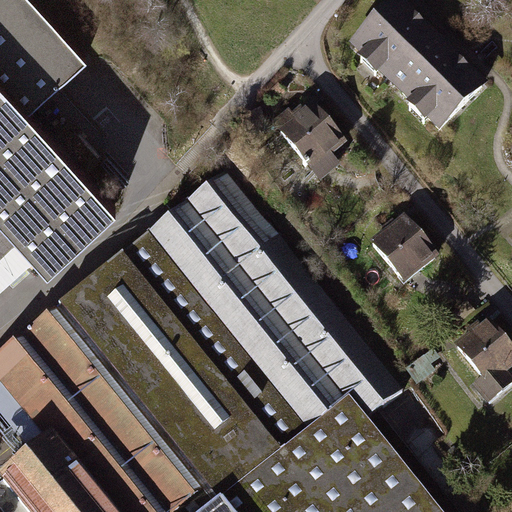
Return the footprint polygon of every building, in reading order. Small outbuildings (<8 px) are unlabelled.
[(0,0),(0,248),(17,233),(48,266),(116,206),(26,112),(87,57),(34,0),(0,0)] [(437,41),(398,3),(356,46),(368,58),(373,53),(382,61),(382,68),(380,70),(394,84),(397,81),(405,90),(403,93),(416,106),(418,104),(425,104),(433,113),(428,118),(440,130),(482,87),(445,50),(442,53),(434,44),(437,41)] [(327,157),(343,144),(312,108),(304,115),(299,110),(292,117),(289,113),(275,126),(307,163),(304,166),(306,169),(310,166),(311,167),(325,155),(327,157)] [(269,131),(261,109),(241,119),(249,142),(269,131)] [(457,511),(378,413),(403,393),(226,173),(0,355),(0,379),(52,443),(4,481),(28,511),(457,511)] [(419,270),(436,257),(405,220),(396,227),(392,223),(384,229),(388,234),(374,246),(402,280),(417,267),(419,270)] [(458,326),(475,310),(467,301),(454,313),(445,303),(434,313),(443,324),(450,317),(458,326)] [(511,380),(505,373),(511,366),(511,351),(489,323),(482,329),(478,325),(470,331),(474,336),(458,348),(486,382),(478,389),(490,404),(511,386),(511,380)] [(422,359),(406,372),(417,385),(433,371),(422,359)]
